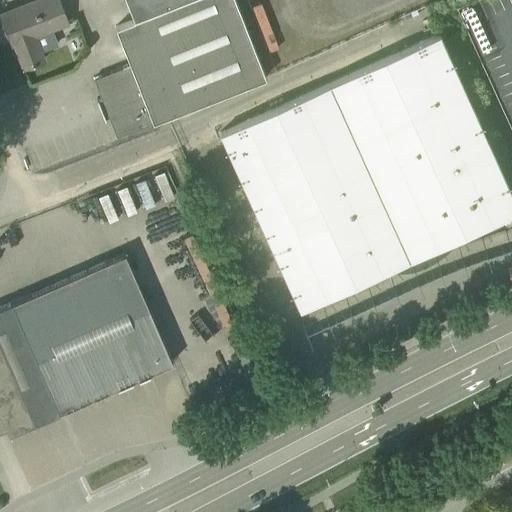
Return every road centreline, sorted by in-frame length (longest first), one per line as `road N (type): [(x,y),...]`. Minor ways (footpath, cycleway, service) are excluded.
road 1 (secondary): [(511,319),(128,511)]
road 2 (secondary): [(219,511),(511,363)]
